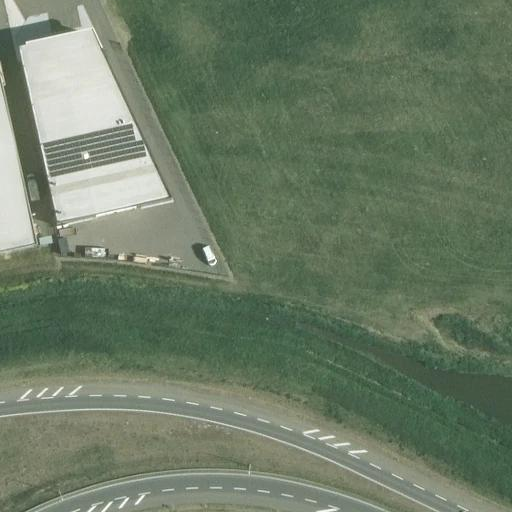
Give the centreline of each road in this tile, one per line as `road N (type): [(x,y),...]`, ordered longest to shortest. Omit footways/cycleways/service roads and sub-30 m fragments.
road 1 (primary): [(448,511),(329,453),(209,414),(88,404),(0,411)]
road 2 (primary): [(60,511),(140,488),(202,482),(269,486),(356,511)]
